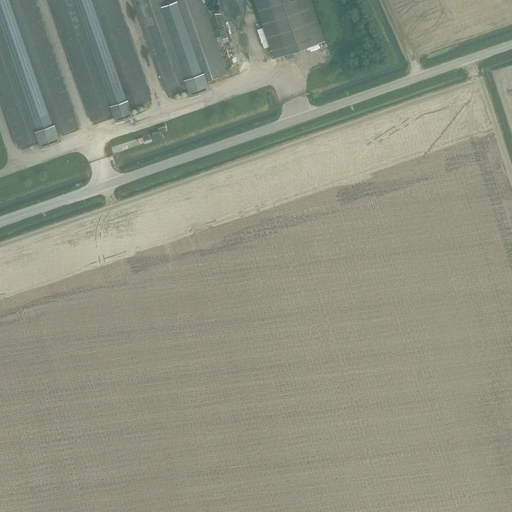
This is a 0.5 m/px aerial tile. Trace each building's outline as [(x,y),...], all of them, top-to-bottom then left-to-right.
[(0,0),(0,92),(18,146),(44,137),(47,146),(67,139),(64,130),(77,125),(33,0),(0,0)] [(50,0),(92,120),(111,114),(114,122),(134,115),(131,107),(151,100),(116,0),(50,0)] [(200,0),(135,0),(168,94),(187,87),(190,96),(210,89),(207,81),(226,74),(200,0)] [(254,0),(274,57),(285,54),(287,59),(294,57),(292,51),(325,40),(310,0),(254,0)] [(154,141),(163,138),(162,133),(167,131),(165,126),(157,129),(158,131),(152,134),(154,141)]
